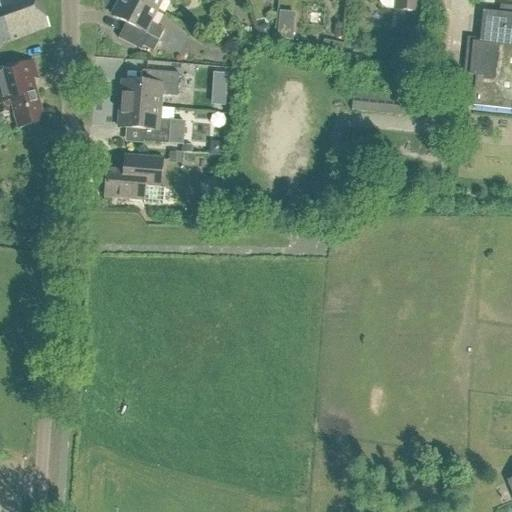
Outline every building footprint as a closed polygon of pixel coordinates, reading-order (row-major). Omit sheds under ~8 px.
[(0,0),(0,47),(50,28),(39,0),(0,0)] [(151,24),(157,12),(134,0),(122,0),(120,5),(117,6),(114,12),(115,15),(113,18),(126,25),(118,40),(141,52),(143,48),(153,53),(164,32),(151,24)] [(134,0),(157,12),(163,0),(164,0),(177,7),(180,0),(134,0)] [(417,14),(418,0),(378,0),(379,3),(381,8),(385,11),(417,14)] [(511,9),(498,8),(497,15),(482,14),(479,45),(472,45),(468,78),(475,78),(472,109),(511,113),(511,9)] [(279,13),(276,41),(292,42),(295,15),(279,13)] [(234,34),(247,28),(241,16),(229,23),(234,34)] [(343,41),(335,41),(334,51),(342,51),(343,41)] [(176,63),(178,51),(163,49),(162,61),(176,63)] [(397,67),(416,69),(418,56),(398,54),(397,67)] [(45,122),(33,82),(38,80),(34,63),(0,71),(0,112),(1,115),(8,113),(5,103),(10,101),(18,130),(45,122)] [(120,106),(161,109),(162,97),(178,99),(180,75),(147,72),(146,84),(122,82),(120,106)] [(353,91),(351,112),(415,118),(417,98),(353,91)] [(169,146),(170,138),(181,139),(182,123),(171,123),(160,122),(161,109),(120,106),(118,130),(143,132),(142,144),(169,146)] [(438,111),(437,121),(460,123),(461,113),(438,111)] [(224,145),(214,143),(210,148),(209,156),(222,158),(224,145)] [(181,164),(181,162),(182,155),(169,154),(168,161),(168,163),(181,164)] [(105,199),(143,202),(143,205),(163,206),(164,190),(161,190),(163,161),(124,158),(123,173),(107,172),(105,199)] [(197,210),(200,211),(217,212),(218,198),(201,197),(198,196),(197,210)]
